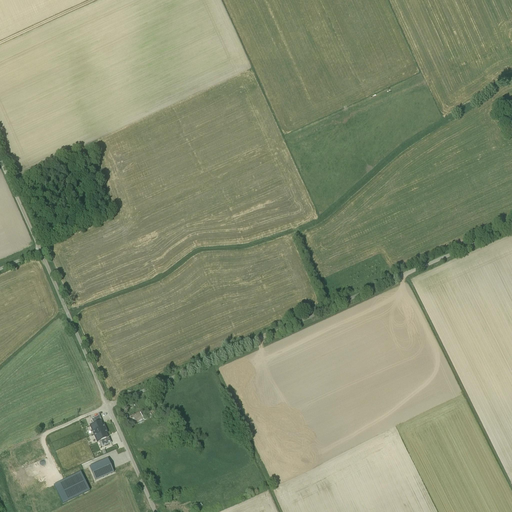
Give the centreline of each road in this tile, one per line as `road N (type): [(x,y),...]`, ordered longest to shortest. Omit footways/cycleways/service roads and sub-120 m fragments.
road 1 (unclassified): [(511,226),(108,405)]
road 2 (unclassified): [(0,161),(108,405)]
